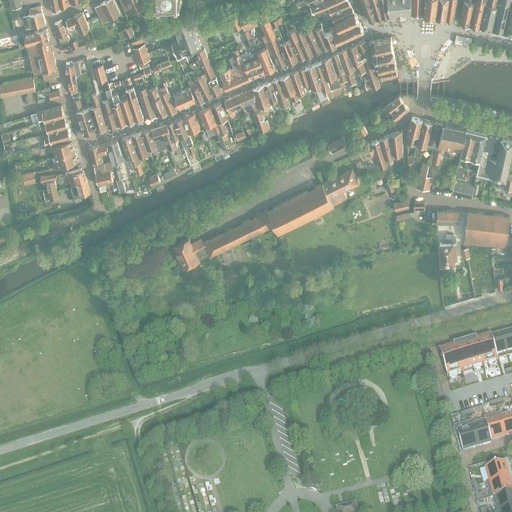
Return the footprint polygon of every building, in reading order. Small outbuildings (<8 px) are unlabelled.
[(19,0),(9,0),(11,8),(21,6),(19,0)] [(60,8),(58,0),(49,0),(51,11),(60,8)] [(105,0),(94,6),(99,14),(102,21),(119,13),(112,0),(105,0)] [(141,14),(145,22),(151,19),(141,0),(120,0),(125,10),(130,8),(132,13),(141,9),(143,13),(141,14)] [(314,12),(319,9),(327,6),(340,0),(318,0),(310,4),(312,8),(314,12)] [(347,0),(340,0),(327,6),(329,11),(331,15),(350,6),(347,0)] [(361,0),(369,19),(377,17),(370,0),(361,0)] [(379,0),(370,0),(377,17),(383,15),(379,0)] [(379,0),(383,15),(390,14),(387,0),(379,0)] [(387,0),(390,14),(411,12),(411,0),(387,0)] [(411,0),(411,12),(423,12),(423,0),(411,0)] [(423,0),(423,12),(435,15),(437,0),(423,0)] [(437,0),(435,15),(445,17),(447,0),(437,0)] [(447,0),(445,17),(452,18),(455,0),(447,0)] [(470,23),(474,0),(463,0),(459,20),(470,23)] [(474,0),(470,23),(480,25),(485,0),(474,0)] [(485,0),(480,25),(492,28),(497,0),(485,0)] [(497,0),(492,28),(505,31),(511,0),(497,0)] [(274,3),(265,7),(269,18),(278,14),(274,3)] [(30,14),(22,15),(25,27),(44,22),(40,5),(29,8),(30,13),(30,14)] [(334,21),(336,24),(339,30),(358,22),(350,6),(331,15),(334,21)] [(269,45),(266,46),(267,49),(275,67),(286,63),(281,51),(282,51),(271,27),(269,22),(269,21),(263,8),(254,11),(259,21),(261,25),(269,45)] [(65,20),(69,28),(77,25),(80,32),(89,28),(82,11),(72,16),(73,16),(65,20)] [(239,18),(244,31),(258,25),(252,12),(239,18)] [(238,14),(230,18),(232,23),(240,20),(238,14)] [(269,21),(269,22),(271,27),(276,25),(283,22),(281,16),(277,18),(269,21)] [(53,23),(60,42),(67,39),(67,41),(69,40),(67,34),(61,19),(53,23)] [(191,19),(173,26),(178,40),(196,34),(191,19)] [(358,22),(339,30),(342,40),(363,31),(358,22)] [(309,28),(304,30),(314,52),(321,49),(322,48),(313,29),(310,23),(307,24),(309,28)] [(331,30),(324,33),(329,45),(329,46),(336,43),(342,40),(339,30),(336,24),(330,27),(331,30)] [(283,41),(276,25),(271,27),(282,51),(281,51),(286,63),(299,58),(290,38),(283,41)] [(123,29),(127,37),(134,34),(131,26),(123,29)] [(321,26),(313,29),(322,48),(329,45),(324,33),(321,26)] [(287,30),(290,38),(299,58),(305,56),(295,31),(294,27),(287,30)] [(26,41),(26,44),(49,40),(46,28),(29,32),(24,33),(26,41)] [(299,29),(295,31),(305,56),(306,56),(311,54),(314,52),(304,30),(303,31),(302,28),(299,29)] [(196,34),(171,43),(175,55),(182,52),(183,53),(201,47),(200,43),(200,44),(196,34)] [(372,52),(373,52),(373,51),(393,48),(391,37),(374,40),(369,41),(372,50),(371,50),(372,52)] [(253,44),(256,51),(265,72),(275,67),(267,49),(266,46),(260,48),(257,42),(255,43),(253,38),(251,39),(253,44)] [(49,40),(26,44),(34,72),(41,71),(56,67),(49,40)] [(348,46),(355,67),(357,72),(361,71),(366,69),(372,87),(380,85),(377,78),(375,69),(368,49),(364,40),(348,46)] [(132,48),(135,56),(147,51),(144,44),(132,48)] [(338,51),(344,70),(348,83),(355,81),(350,69),(355,67),(348,46),(347,47),(338,51)] [(195,51),(201,65),(209,62),(203,48),(195,51)] [(219,73),(218,73),(225,90),(238,84),(250,79),(243,62),(243,63),(239,55),(236,48),(232,50),(235,56),(232,57),(229,58),(233,68),(231,69),(229,70),(229,69),(219,73)] [(373,52),(372,52),(375,60),(394,57),(393,48),(373,51),(373,52)] [(147,51),(135,56),(137,62),(149,58),(147,51)] [(243,53),(239,55),(243,63),(243,62),(250,79),(250,78),(265,72),(256,52),(250,54),(249,51),(243,53)] [(338,51),(331,55),(341,86),(341,88),(345,86),(343,81),(347,80),(344,70),(338,51)] [(329,56),(321,59),(327,79),(336,76),(329,56)] [(375,60),(372,61),(375,69),(395,66),(394,57),(375,60)] [(321,59),(314,62),(322,84),(323,89),(330,87),(327,79),(321,59)] [(78,60),(72,61),(73,64),(73,66),(75,75),(81,74),(78,60)] [(160,63),(162,68),(171,65),(169,60),(160,63)] [(196,76),(195,76),(205,99),(212,96),(207,85),(204,79),(214,75),(209,62),(201,65),(204,72),(201,74),(202,75),(197,77),(196,76)] [(314,62),(305,66),(311,82),(310,83),(312,88),(313,88),(322,84),(314,62)] [(64,66),(68,87),(70,93),(78,91),(75,75),(73,66),(73,64),(64,66)] [(107,79),(103,64),(94,66),(98,81),(107,79)] [(298,69),(289,72),(297,94),(305,91),(303,85),(310,83),(311,82),(305,66),(302,67),(298,69)] [(395,66),(375,69),(377,78),(381,77),(381,78),(397,75),(395,66)] [(143,69),(145,76),(151,74),(149,67),(143,69)] [(41,73),(43,80),(56,77),(54,70),(41,73)] [(205,99),(195,76),(194,77),(191,70),(186,72),(190,80),(187,81),(197,102),(205,99)] [(289,72),(279,77),(286,94),(289,94),(292,101),(299,98),(297,94),(289,72)] [(207,85),(212,96),(221,91),(217,81),(215,77),(208,80),(210,84),(207,85)] [(286,94),(279,77),(271,80),(282,107),(289,104),(286,95),(286,94)] [(32,78),(26,79),(29,92),(35,91),(32,78)] [(26,79),(19,81),(22,93),(29,92),(26,79)] [(270,80),(263,83),(272,108),(275,106),(276,108),(280,106),(270,80)] [(19,81),(13,82),(15,95),(22,93),(19,81)] [(13,82),(6,83),(8,96),(15,95),(13,82)] [(8,96),(6,83),(0,84),(0,90),(1,97),(8,96)] [(260,110),(254,112),(253,113),(258,129),(267,127),(267,128),(269,127),(266,119),(264,120),(261,111),(272,108),(263,83),(252,88),(256,99),(258,105),(260,110)] [(159,93),(157,89),(155,86),(148,89),(149,93),(158,115),(167,114),(159,94),(159,93)] [(165,86),(157,89),(159,93),(169,113),(176,110),(165,86)] [(341,86),(331,89),(333,96),(343,92),(341,88),(341,86)] [(125,89),(127,96),(135,120),(142,118),(132,87),(125,89)] [(137,89),(147,117),(155,116),(145,87),(137,89)] [(179,92),(173,94),(178,108),(195,100),(189,87),(181,91),(180,89),(178,89),(179,92)] [(108,99),(101,101),(109,127),(117,124),(112,109),(111,105),(114,103),(112,95),(110,89),(110,88),(105,90),(108,99)] [(252,88),(237,94),(241,105),(244,110),(252,107),(254,112),(260,110),(258,105),(256,99),(252,88)] [(47,92),(49,100),(59,97),(57,89),(47,92)] [(94,105),(89,107),(96,130),(106,128),(96,92),(90,94),(91,98),(92,98),(94,105)] [(112,105),(111,105),(112,109),(117,124),(118,124),(126,122),(119,99),(118,93),(112,95),(114,103),(112,105)] [(237,94),(224,100),(228,112),(230,117),(236,114),(234,109),(233,108),(241,105),(237,94)] [(127,96),(119,99),(126,122),(135,120),(127,96)] [(382,109),(387,115),(390,113),(396,119),(408,109),(398,97),(386,105),(382,109)] [(73,100),(73,101),(75,107),(75,108),(82,107),(80,98),(73,100)] [(220,101),(210,105),(216,121),(221,134),(226,132),(221,120),(227,118),(220,101)] [(43,115),(45,121),(64,115),(61,104),(42,110),(36,112),(37,117),(43,115)] [(216,121),(210,105),(198,110),(198,111),(204,126),(211,123),(215,132),(216,132),(223,149),(226,147),(221,134),(216,121)] [(96,130),(89,107),(76,111),(84,134),(96,130)] [(193,112),(181,116),(188,132),(199,128),(193,112)] [(46,125),(48,132),(67,126),(64,115),(45,121),(39,123),(40,127),(46,125)] [(181,116),(173,120),(179,137),(183,135),(190,152),(194,150),(188,132),(181,116)] [(416,144),(421,118),(410,116),(407,132),(406,143),(416,144)] [(416,144),(425,146),(430,121),(422,119),(421,118),(416,144)] [(165,123),(150,128),(154,141),(164,138),(167,146),(168,148),(176,145),(174,139),(179,137),(173,120),(165,123)] [(427,144),(437,146),(442,123),(430,121),(425,146),(426,146),(427,144)] [(437,146),(461,151),(466,127),(461,126),(442,122),(442,123),(437,146)] [(246,125),(248,134),(254,132),(251,124),(246,125)] [(357,128),(360,134),(365,132),(362,125),(357,128)] [(67,126),(48,132),(49,138),(44,139),(45,144),(51,142),(71,137),(67,126)] [(461,151),(460,154),(467,156),(479,159),(486,132),(476,129),(466,127),(461,151)] [(150,128),(140,131),(146,150),(148,149),(156,146),(157,149),(167,146),(164,138),(154,141),(150,128)] [(401,129),(389,134),(394,153),(402,153),(401,129)] [(243,130),(235,133),(236,133),(237,136),(238,139),(245,136),(243,130)] [(140,131),(130,134),(138,157),(150,154),(148,149),(146,150),(140,131)] [(475,172),(492,176),(501,136),(486,132),(479,159),(475,172)] [(138,157),(130,134),(120,137),(127,158),(131,157),(137,172),(142,171),(137,158),(138,157)] [(317,146),(321,156),(348,143),(343,134),(317,146)] [(389,134),(378,139),(384,159),(394,156),(394,153),(389,134)] [(511,138),(501,136),(492,176),(504,179),(503,186),(508,188),(506,194),(511,195),(511,192),(511,174),(507,173),(510,156),(511,150),(511,138)] [(111,161),(114,176),(115,176),(116,178),(115,178),(118,191),(120,191),(124,190),(121,177),(122,177),(119,167),(118,167),(116,162),(123,159),(117,138),(106,141),(109,152),(112,160),(111,161)] [(53,150),(55,156),(75,150),(71,139),(52,145),(46,147),(47,152),(53,150)] [(376,156),(378,162),(380,166),(383,165),(384,167),(385,171),(389,170),(384,159),(378,139),(370,142),(376,156)] [(88,147),(92,166),(103,163),(101,154),(109,152),(106,141),(88,147)] [(375,163),(378,162),(376,156),(370,142),(357,148),(361,157),(363,160),(372,157),(375,163)] [(282,162),(287,172),(314,159),(309,149),(282,162)] [(433,162),(439,163),(442,151),(435,149),(433,162)] [(75,150),(55,156),(57,162),(51,163),(52,168),(58,166),(58,167),(78,161),(75,150)] [(111,176),(114,176),(111,161),(103,163),(92,166),(97,183),(112,179),(111,176)] [(416,186),(428,189),(431,175),(425,174),(428,163),(421,161),(416,186)] [(73,170),(64,172),(65,174),(66,174),(70,186),(87,182),(84,170),(82,171),(81,167),(73,170)] [(163,173),(166,178),(176,173),(173,168),(163,173)] [(322,183),(202,242),(205,246),(209,256),(273,225),(277,233),(333,205),(333,204),(347,197),(344,190),(359,183),(352,169),(322,183)] [(22,173),(24,184),(36,182),(34,171),(22,173)] [(40,174),(41,181),(57,178),(56,173),(40,174)] [(148,177),(152,185),(160,181),(157,173),(148,177)] [(19,174),(12,176),(14,185),(21,184),(19,174)] [(45,182),(48,192),(57,190),(55,180),(45,182)] [(385,182),(388,191),(394,189),(392,180),(385,182)] [(451,191),(471,196),(472,192),(474,185),(454,180),(451,191)] [(87,182),(70,186),(73,197),(76,196),(77,198),(81,197),(81,195),(90,192),(87,182)] [(480,198),(486,200),(488,190),(482,189),(480,198)] [(48,191),(43,193),(45,200),(49,198),(50,199),(59,197),(57,190),(48,192),(48,191)] [(406,199),(400,201),(402,209),(408,207),(406,199)] [(402,209),(400,201),(393,202),(395,210),(402,209)] [(436,222),(457,222),(458,210),(436,210),(436,222)] [(395,215),(396,220),(410,216),(409,211),(395,215)] [(506,246),(511,245),(511,236),(507,237),(510,215),(467,211),(463,242),(506,247),(506,246)] [(57,228),(43,232),(45,237),(59,233),(57,228)] [(439,242),(440,263),(450,263),(450,258),(456,258),(455,241),(454,234),(445,235),(446,242),(439,242)] [(205,246),(202,242),(200,243),(198,239),(190,243),(188,238),(172,246),(183,268),(199,261),(194,251),(205,246)] [(460,249),(462,258),(470,257),(468,248),(460,249)] [(511,335),(511,333),(501,336),(507,357),(511,356),(511,335)] [(491,339),(497,360),(507,357),(501,336),(491,339)] [(491,337),(439,352),(447,378),(498,363),(497,360),(491,339),(491,337)] [(436,369),(429,371),(438,400),(444,398),(439,378),(436,369)] [(511,412),(500,416),(499,416),(505,437),(511,434),(511,412)] [(500,414),(484,418),(485,420),(491,441),(505,437),(499,416),(500,416),(500,414)] [(471,424),(470,424),(477,447),(492,443),(491,441),(485,420),(471,424)] [(470,422),(455,426),(462,451),(477,447),(470,424),(471,424),(470,422)] [(485,467),(479,469),(484,483),(487,482),(489,482),(510,476),(505,461),(485,467)] [(489,482),(487,482),(491,498),(493,497),(511,491),(511,484),(510,476),(489,482)] [(511,491),(493,497),(497,511),(500,511),(499,511),(511,507),(511,491)] [(336,507),(337,511),(356,511),(354,502),(336,507)]
